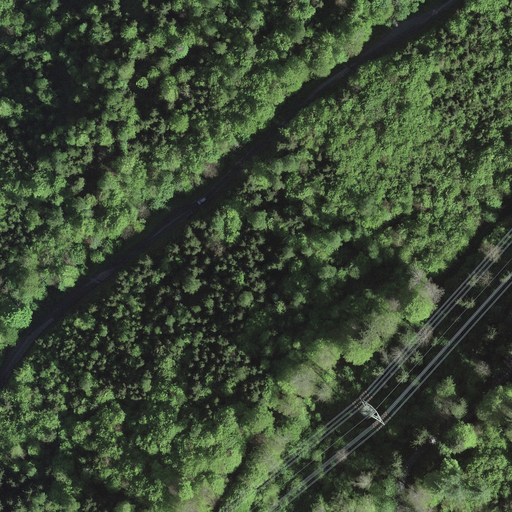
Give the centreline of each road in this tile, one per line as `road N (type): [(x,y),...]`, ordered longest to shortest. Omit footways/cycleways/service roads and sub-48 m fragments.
road 1 (unclassified): [(0,389),(31,341),(84,293),(221,185),(315,97),(454,0)]
road 2 (track): [(511,205),(389,329),(300,383),(250,447),(215,511)]
road 3 (unclassified): [(511,374),(476,415),(414,462),(401,511)]
